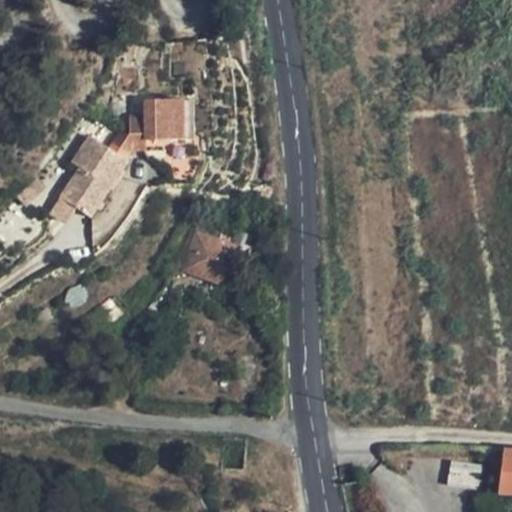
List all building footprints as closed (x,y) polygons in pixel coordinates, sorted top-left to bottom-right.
[(202,95),(191,96),(195,138),(206,137),(202,95)] [(195,138),(191,96),(154,99),(156,120),(138,122),(140,136),(141,153),(159,151),(158,141),(195,138)] [(101,136),(85,154),(94,162),(89,167),(65,194),(94,219),(137,167),(134,163),(119,150),(101,136)] [(130,137),(119,150),(134,163),(141,153),(140,136),(130,137)] [(80,161),(89,167),(94,162),(85,154),(80,161)] [(228,283),(241,247),(201,235),(187,269),(228,283)] [(111,298),(84,319),(95,334),(124,313),(111,298)] [(93,383),(110,348),(87,338),(72,373),(93,383)] [(501,494),(511,495),(511,451),(506,451),(501,494)]
